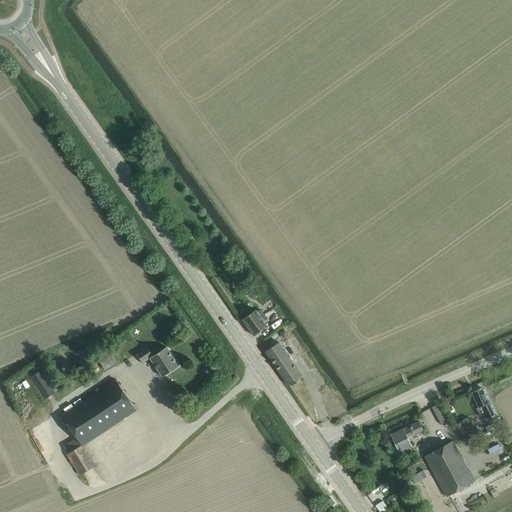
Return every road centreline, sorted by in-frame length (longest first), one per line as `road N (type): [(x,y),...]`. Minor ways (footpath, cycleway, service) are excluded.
road 1 (secondary): [(316,447),(17,26)]
road 2 (unclassified): [(316,447),(511,350)]
